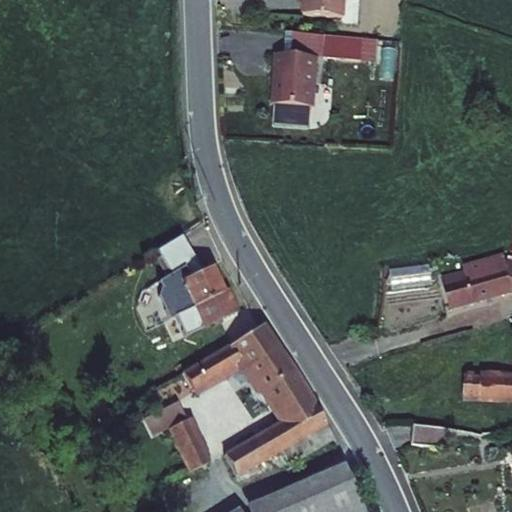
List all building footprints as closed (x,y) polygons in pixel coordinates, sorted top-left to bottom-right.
[(315,0),(315,15),(355,17),(355,0),(315,0)] [(322,60),(360,62),(361,38),(323,37),(322,60)] [(319,54),(280,52),(276,100),(315,103),(319,54)] [(247,308),(234,286),(230,289),(216,267),(184,236),(159,251),(176,277),(163,285),(166,289),(165,299),(180,323),(185,319),(197,338),(231,317),(232,319),(244,312),(243,310),(247,308)] [(462,274),(471,304),(511,291),(511,253),(479,263),(480,269),(462,274)] [(230,453),(243,475),(281,452),(329,423),(318,398),(270,323),(188,371),(199,390),(244,361),(280,422),(230,453)] [(511,379),(485,379),(483,405),(511,406),(511,379)] [(143,433),(176,486),(197,474),(174,437),(191,426),(181,410),(143,433)] [(337,440),(329,423),(281,452),(290,467),(337,440)] [(174,437),(197,474),(213,463),(191,426),(174,437)] [(427,430),(424,447),(456,452),(459,435),(427,430)] [(372,511),(373,511),(347,470),(278,511),(372,511)]
